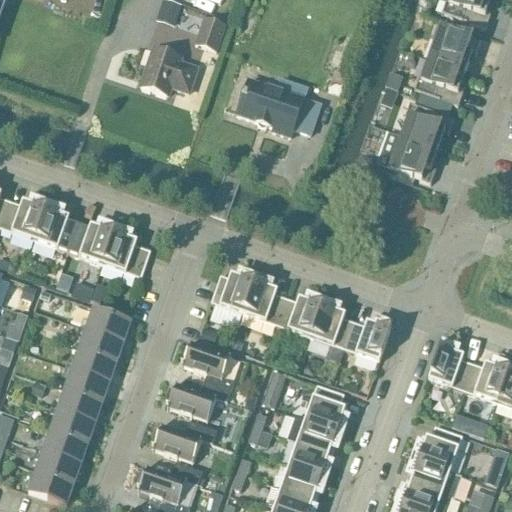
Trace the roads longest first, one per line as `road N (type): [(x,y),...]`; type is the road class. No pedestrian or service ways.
road 1 (residential): [(100,511),(197,232)]
road 2 (unclassified): [(424,312),(197,232)]
road 3 (tertiary): [(354,511),(424,312)]
road 4 (unclassified): [(197,232),(0,162)]
road 5 (residential): [(452,233),(511,65)]
